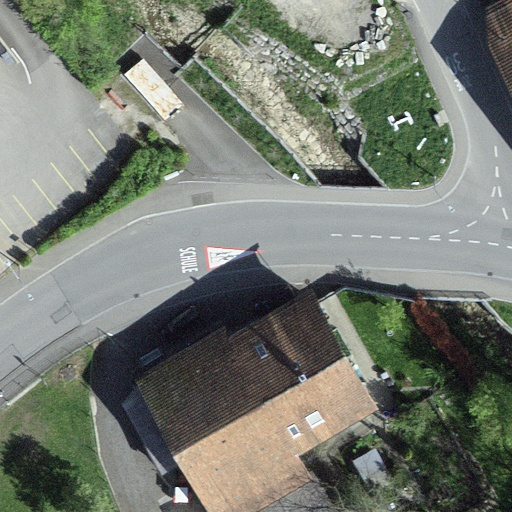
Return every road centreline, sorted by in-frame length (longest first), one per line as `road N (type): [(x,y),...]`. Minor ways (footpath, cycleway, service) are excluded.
road 1 (residential): [(491,234),(275,231),(181,240),(89,275),(0,334)]
road 2 (unknown): [(24,0),(218,175),(202,236)]
road 3 (residential): [(432,0),(491,134),(491,234)]
